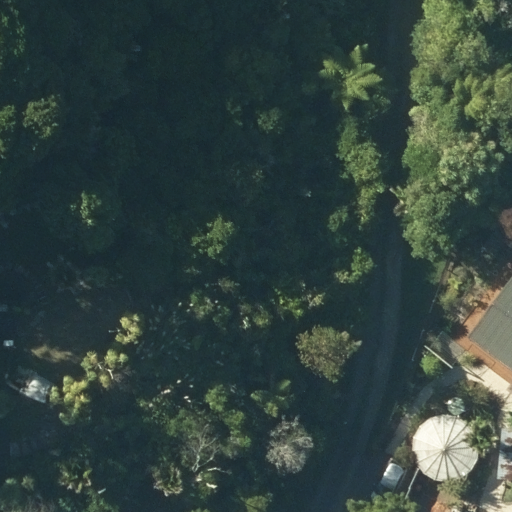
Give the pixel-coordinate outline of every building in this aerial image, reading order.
[(511,372),(511,276),(465,337),(511,372)] [(0,345),(7,346),(10,305),(0,303),(0,345)] [(92,317),(38,309),(30,368),(84,375),(92,317)] [(511,426),(499,425),(497,479),(511,479),(511,426)] [(135,511),(182,511),(161,488),(135,511)]
